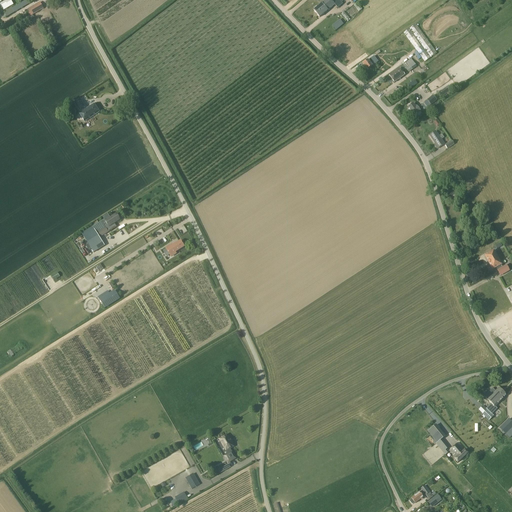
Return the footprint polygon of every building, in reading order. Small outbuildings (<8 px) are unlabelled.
[(10,0),(7,0),(0,4),(4,11),(13,5),(10,0)] [(28,0),(26,0),(12,9),(15,13),(31,3),(28,0)] [(339,0),(326,0),(324,2),(327,6),(321,11),(320,10),(316,14),(319,18),(335,5),(338,8),(343,4),(339,0)] [(417,59),(420,56),(424,62),(463,35),(450,17),(460,10),(453,0),(450,0),(385,47),(396,62),(399,67),(409,60),(405,55),(414,49),(416,51),(413,54),(417,59)] [(25,11),(29,18),(44,9),(40,2),(25,11)] [(314,11),(316,14),(320,10),(321,11),(327,6),(324,2),(314,11)] [(367,70),(372,66),(378,62),(374,57),(368,61),(363,64),(367,70)] [(403,66),(400,69),(389,76),(394,83),(405,76),(404,76),(406,75),(405,73),(407,72),(408,73),(417,67),(411,59),(403,65),(403,66)] [(416,85),(410,78),(408,80),(414,87),(416,85)] [(440,91),(442,95),(450,92),(448,87),(440,91)] [(428,108),(428,107),(437,100),(433,96),(426,101),(427,102),(420,107),(423,111),(428,108)] [(79,114),(84,122),(99,112),(94,104),(86,110),(85,108),(80,99),(74,103),(80,111),(81,111),(82,112),(79,114)] [(408,108),(411,111),(410,112),(414,117),(421,112),(417,107),(416,107),(413,104),(408,108)] [(91,127),(82,131),(85,136),(94,132),(91,127)] [(429,136),(432,139),(438,149),(444,144),(441,140),(444,138),(442,135),(439,137),(438,135),(436,132),(429,136)] [(445,145),(447,148),(447,149),(454,145),(451,141),(445,145)] [(106,228),(109,227),(119,220),(116,214),(105,221),(104,220),(92,227),(82,233),(94,253),(104,246),(99,238),(108,232),(106,228)] [(166,249),(171,257),(176,254),(175,252),(184,247),(181,242),(180,243),(179,242),(172,247),(171,246),(172,245),(166,249)] [(492,270),(496,268),(497,270),(502,267),(501,265),(493,251),(484,256),(492,270)] [(53,280),(60,277),(57,272),(51,276),(53,280)] [(120,282),(123,289),(131,286),(128,278),(120,282)] [(114,302),(109,294),(100,300),(104,307),(114,302)] [(20,345),(8,351),(10,356),(22,350),(20,345)] [(484,397),(491,404),(502,392),(499,388),(495,392),(493,390),(491,392),(490,391),(484,397)] [(502,392),(491,404),(494,407),(489,412),(487,410),(482,414),(489,421),(500,409),(496,406),(506,396),(502,392)] [(511,423),(509,420),(500,428),(505,434),(511,427),(511,423)] [(449,448),(441,440),(445,436),(436,425),(428,431),(437,443),(435,445),(445,456),(449,453),(447,450),(449,448)] [(226,436),(219,439),(221,443),(220,444),(223,448),(224,447),(226,451),(226,450),(228,454),(224,456),(228,463),(236,458),(232,452),(231,452),(230,449),(232,447),(233,446),(231,443),(232,443),(229,438),(229,439),(227,436),(226,436)] [(454,459),(458,463),(469,453),(465,449),(464,449),(458,443),(449,451),(450,453),(453,456),(455,458),(454,459)] [(193,474),(186,478),(192,489),(199,485),(193,474)] [(421,489),(429,500),(433,497),(425,486),(421,489)] [(184,492),(175,496),(176,499),(171,501),(173,506),(188,500),(184,492)] [(411,499),(412,499),(410,501),(410,502),(412,504),(413,504),(415,503),(415,504),(423,497),(419,493),(411,499)] [(442,501),(437,496),(428,503),(432,508),(442,501)]
